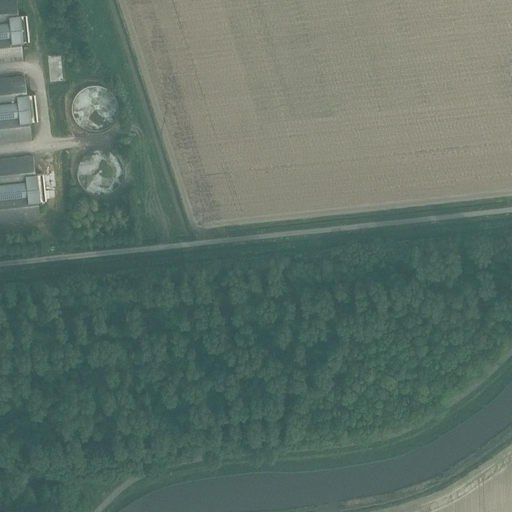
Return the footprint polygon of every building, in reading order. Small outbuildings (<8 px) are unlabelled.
[(15,0),(0,0),(0,61),(22,59),(15,0)] [(0,141),(30,139),(24,77),(0,79),(0,141)] [(113,109),(113,105),(113,100),(111,96),(110,93),(107,89),(104,87),(100,85),(97,84),(93,83),(89,83),(84,84),(80,87),(77,89),(74,92),(72,96),(71,99),(70,104),(70,109),(71,112),(73,116),(76,119),(78,122),(82,124),(86,125),(90,126),(94,126),(99,125),(104,123),(106,120),(109,117),(111,113),(113,109)] [(118,179),(118,175),(118,171),(117,167),(115,164),(112,161),(109,158),(105,156),(101,155),(97,155),(94,155),(90,157),(86,159),(84,162),(81,165),(79,168),(78,172),(78,175),(79,179),(80,183),(81,186),(84,189),(86,192),(90,194),(93,195),(99,195),(103,195),(106,194),(110,192),(113,189),(115,186),(117,182),(118,179)] [(0,222),(24,220),(39,218),(32,156),(0,159),(0,222)]
